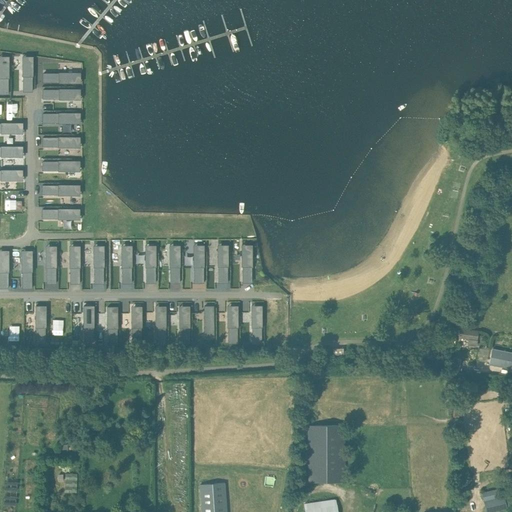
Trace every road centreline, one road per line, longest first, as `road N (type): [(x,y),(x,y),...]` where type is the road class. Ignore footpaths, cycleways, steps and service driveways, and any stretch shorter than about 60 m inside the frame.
road 1 (track): [(157,372),(0,375)]
road 2 (track): [(171,511),(157,372)]
